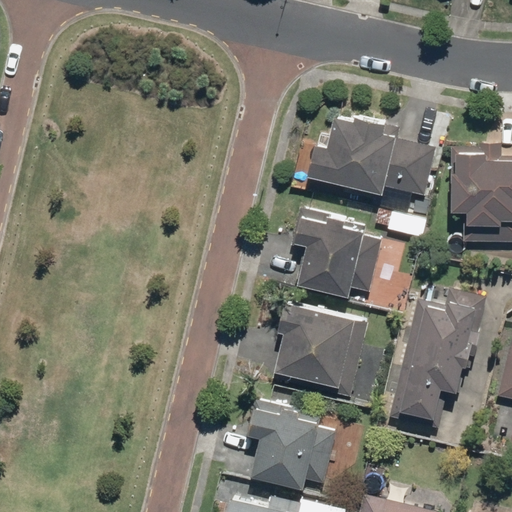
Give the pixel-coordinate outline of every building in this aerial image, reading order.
[(314,142),(306,174),(384,193),(386,185),(425,195),(437,147),(396,136),(399,124),(353,113),(352,118),(333,113),(325,145),(314,142)] [(503,142),(451,141),(450,211),(463,211),(463,241),(511,241),(511,154),(502,154),(503,142)] [(346,216),(299,206),(291,244),(304,247),(295,284),(350,296),(365,229),(345,224),(346,216)] [(416,296),(389,417),(438,428),(447,390),(457,393),(463,368),(472,370),(489,295),(447,286),(444,302),(416,296)] [(355,316),(283,299),(276,329),(282,331),(272,370),(338,386),(355,316)] [(511,331),(496,394),(511,398),(511,430),(508,448),(511,448),(511,331)] [(322,414),(254,398),(245,434),(258,438),(248,476),(303,489),(322,414)] [(349,511),(351,507),(232,480),(224,511),(349,511)] [(436,511),(437,510),(376,496),(372,511),(436,511)]
